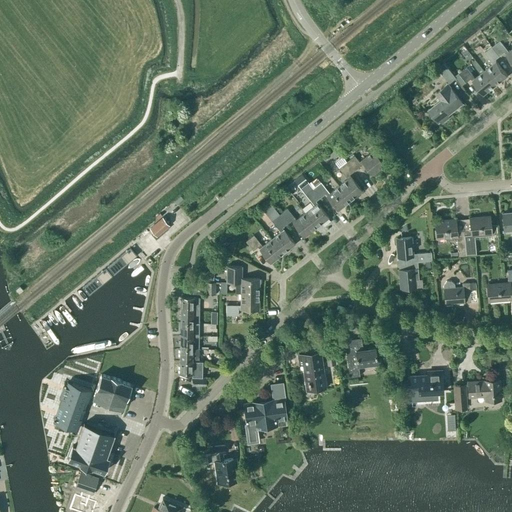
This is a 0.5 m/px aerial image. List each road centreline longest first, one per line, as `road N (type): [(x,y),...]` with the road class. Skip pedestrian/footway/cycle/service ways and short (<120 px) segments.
road 1 (tertiary): [(155,420),(165,384),(164,270),(174,245),(361,90)]
road 2 (unclassified): [(155,420),(181,425),(329,272)]
road 3 (residential): [(329,272),(354,297),(408,325),(511,339)]
road 4 (tertiary): [(361,90),(469,0)]
road 5 (unclassified): [(329,272),(423,172)]
